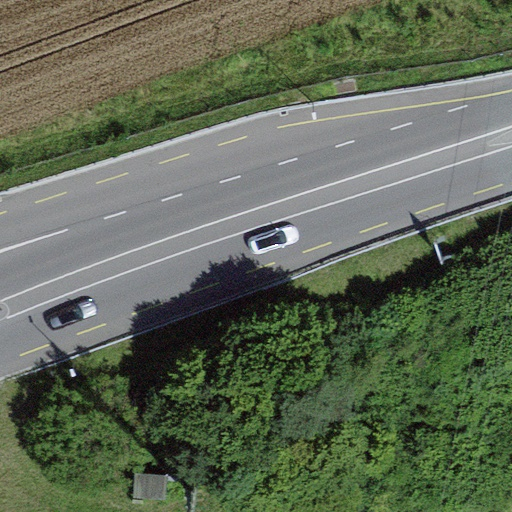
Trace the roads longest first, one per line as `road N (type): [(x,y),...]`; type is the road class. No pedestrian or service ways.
road 1 (secondary): [(93,246),(511,130)]
road 2 (secondary): [(0,332),(93,246)]
